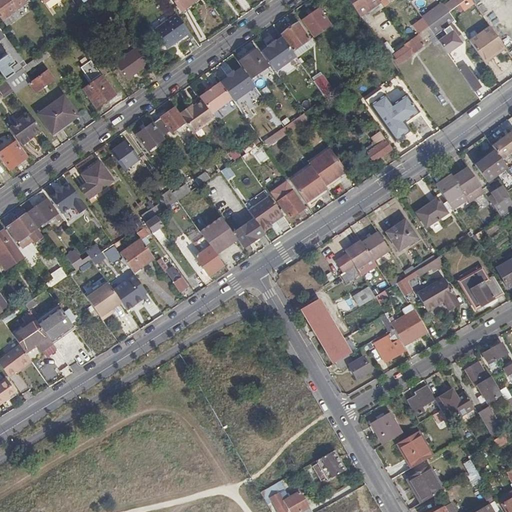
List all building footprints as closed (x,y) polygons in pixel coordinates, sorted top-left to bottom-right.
[(25,4),(21,0),(0,0),(0,17),(6,26),(14,21),(10,15),(25,4)] [(98,0),(97,2),(103,10),(108,7),(103,0),(98,0)] [(173,0),(181,11),(197,0),(173,0)] [(379,0),(347,0),(360,17),(381,2),(379,0)] [(453,0),(444,7),(448,13),(449,13),(460,5),(466,0),(453,0)] [(466,0),(460,5),(464,11),(474,3),(471,0),(466,0)] [(442,4),(422,18),(422,19),(428,27),(448,13),(444,7),(442,4)] [(318,9),(303,20),(314,36),(329,25),(318,9)] [(449,13),(448,13),(428,27),(430,29),(433,34),(436,31),(453,18),(449,13)] [(167,49),(189,33),(176,15),(154,31),(167,49)] [(418,34),(428,27),(422,19),(412,26),(418,34)] [(297,24),(282,35),(294,51),(309,40),(297,24)] [(438,41),(439,43),(447,53),(460,43),(458,39),(462,36),(459,32),(457,33),(451,25),(443,31),(446,36),(441,39),(438,41)] [(505,47),(489,26),(468,41),(483,62),(505,47)] [(428,27),(418,34),(422,41),(430,35),(428,31),(430,29),(428,27)] [(433,34),(430,29),(428,31),(430,35),(431,36),(429,38),(435,45),(439,43),(438,41),(433,34)] [(436,31),(433,34),(438,41),(441,39),(436,31)] [(422,41),(418,34),(408,41),(404,44),(406,46),(394,54),(399,63),(425,45),(422,41)] [(12,45),(5,36),(0,40),(7,48),(17,62),(14,64),(10,67),(14,74),(26,65),(12,45)] [(262,52),(276,72),(296,57),(282,38),(276,42),(276,41),(268,46),(269,47),(262,52)] [(386,41),(380,45),(387,55),(393,51),(386,41)] [(59,45),(54,49),(57,54),(63,50),(59,45)] [(127,79),(149,64),(136,46),(115,62),(127,79)] [(243,59),(239,62),(243,68),(255,85),(263,80),(260,75),(258,72),(267,66),(255,48),(242,57),(243,59)] [(25,72),(51,56),(47,50),(26,65),(14,74),(5,80),(9,86),(12,89),(15,94),(29,84),(32,82),(25,72)] [(8,55),(0,60),(0,73),(5,80),(14,74),(10,67),(14,64),(8,55)] [(92,84),(83,90),(96,108),(114,95),(86,55),(76,62),(92,84)] [(243,68),(221,83),(232,99),(255,85),(243,68)] [(468,68),(461,73),(474,92),(481,87),(468,68)] [(32,82),(29,84),(35,92),(53,79),(48,72),(32,82)] [(323,95),(332,88),(322,74),(313,80),(323,95)] [(5,80),(0,83),(0,85),(3,90),(9,86),(5,80)] [(232,99),(221,83),(214,88),(207,93),(200,98),(203,101),(211,114),(232,99)] [(350,90),(346,84),(339,89),(343,94),(350,90)] [(9,86),(3,90),(0,92),(0,93),(2,96),(12,89),(9,86)] [(402,125),(405,123),(420,113),(408,94),(393,103),(383,88),(366,99),(395,142),(407,133),(402,125)] [(64,96),(39,114),(52,134),(77,116),(64,96)] [(189,108),(180,114),(193,134),(214,119),(211,114),(203,101),(194,108),(190,110),(189,108)] [(174,108),(154,123),(163,136),(169,131),(170,133),(185,123),(174,108)] [(9,126),(10,127),(29,114),(27,110),(13,120),(15,122),(9,126)] [(306,116),(304,113),(284,127),(287,133),(308,118),(306,116)] [(28,138),(40,129),(29,114),(10,127),(9,129),(21,146),(29,140),(28,138)] [(411,131),(405,123),(402,125),(407,133),(411,131)] [(152,124),(136,136),(147,151),(163,139),(152,124)] [(287,133),(284,127),(262,142),(266,148),(287,133)] [(511,131),(493,146),(495,150),(502,159),(511,151),(511,131)] [(375,143),(366,149),(374,161),(390,150),(379,133),(372,138),(375,143)] [(15,142),(0,152),(0,156),(9,170),(26,158),(15,142)] [(127,142),(112,153),(123,170),(139,159),(127,142)] [(309,164),(311,167),(325,187),(346,173),(330,150),(309,164)] [(502,159),(495,150),(476,164),(488,181),(508,167),(502,159)] [(251,157),(247,153),(241,157),(244,162),(245,161),(251,157)] [(88,199),(113,181),(99,162),(81,175),(87,183),(81,188),(88,199)] [(220,171),(227,181),(235,176),(228,165),(220,171)] [(311,167),(290,182),(305,204),(326,190),(325,187),(311,167)] [(450,175),(436,185),(449,204),(462,194),(465,196),(480,185),(468,167),(453,178),(450,175)] [(199,186),(209,179),(205,173),(194,180),(199,186)] [(194,180),(171,193),(178,201),(199,186),(194,180)] [(114,183),(113,181),(88,199),(91,203),(103,195),(101,193),(114,183)] [(502,207),(509,203),(511,201),(500,184),(497,186),(499,189),(492,193),(496,199),(502,207)] [(63,188),(51,197),(61,213),(75,204),(63,188)] [(49,198),(43,189),(38,193),(44,202),(49,198)] [(292,192),(278,202),(289,218),(303,208),(292,192)] [(178,201),(171,193),(149,208),(150,210),(155,217),(156,216),(178,201)] [(283,216),(268,196),(248,211),(254,219),(263,232),(271,227),(270,225),(283,216)] [(62,218),(49,198),(44,202),(27,214),(37,227),(54,216),(57,221),(62,218)] [(426,227),(448,213),(438,198),(416,213),(426,227)] [(491,201),(501,218),(511,210),(511,207),(509,203),(502,207),(496,199),(491,201)] [(146,222),(155,217),(150,210),(142,216),(146,222)] [(27,214),(27,213),(7,228),(17,242),(29,234),(32,239),(33,239),(34,241),(42,236),(37,227),(27,214)] [(162,226),(156,216),(155,217),(146,222),(144,224),(151,233),(159,228),(162,226)] [(232,234),(220,216),(199,231),(204,238),(216,255),(236,240),(232,234)] [(135,230),(142,225),(138,219),(131,224),(135,230)] [(263,232),(254,219),(232,234),(236,240),(243,248),(264,233),(263,232)] [(399,250),(418,238),(406,220),(387,232),(399,250)] [(148,234),(142,225),(135,230),(134,231),(140,239),(144,246),(149,243),(145,237),(148,234)] [(162,226),(159,228),(165,236),(168,234),(162,226)] [(24,257),(4,229),(0,232),(0,261),(6,269),(24,257)] [(365,235),(360,239),(374,261),(389,250),(379,233),(368,240),(365,235)] [(21,247),(32,239),(29,234),(17,242),(21,247)] [(354,245),(345,251),(347,254),(354,265),(361,276),(377,265),(374,261),(360,239),(358,236),(351,241),(354,245)] [(223,265),(216,255),(204,238),(198,243),(204,251),(195,257),(209,275),(223,265)] [(153,258),(144,246),(140,239),(119,254),(120,256),(133,273),(153,258)] [(95,244),(85,250),(91,259),(100,252),(95,244)] [(113,246),(104,252),(111,263),(120,256),(119,254),(113,246)] [(75,270),(91,259),(88,256),(82,260),(74,250),(65,256),(75,270)] [(336,260),(344,272),(354,265),(347,254),(336,260)] [(430,262),(437,258),(434,254),(418,264),(420,268),(430,262)] [(444,265),(439,257),(437,258),(430,262),(434,270),(444,265)] [(156,261),(165,273),(167,271),(180,290),(186,287),(173,267),(170,269),(161,258),(156,261)] [(511,285),(511,260),(499,268),(509,287),(511,285)] [(403,270),(407,276),(417,270),(413,264),(403,270)] [(359,277),(354,268),(341,275),(346,284),(359,277)] [(477,308),(481,305),(471,289),(488,279),(481,268),(461,281),(477,308)] [(52,276),(56,283),(64,277),(60,271),(52,276)] [(481,305),(503,292),(494,276),(488,279),(471,289),(481,305)] [(137,278),(115,293),(119,299),(127,311),(149,296),(137,278)] [(418,294),(428,311),(444,302),(448,309),(458,303),(444,279),(418,294)] [(86,298),(100,319),(109,312),(108,311),(112,309),(110,306),(119,299),(115,293),(107,283),(86,298)] [(371,299),(375,297),(369,287),(366,289),(371,299)] [(359,307),(371,299),(366,289),(353,296),(359,307)] [(0,311),(8,306),(0,294),(0,311)] [(302,308),(333,364),(336,362),(349,354),(351,353),(319,298),(302,308)] [(36,304),(32,299),(24,304),(28,310),(36,304)] [(458,303),(448,309),(450,312),(459,306),(458,303)] [(73,326),(60,308),(37,324),(44,334),(46,337),(50,342),(73,326)] [(406,351),(410,357),(418,353),(411,342),(428,332),(415,309),(399,319),(404,329),(406,328),(407,330),(400,334),(401,335),(399,336),(406,351)] [(380,323),(388,318),(385,314),(377,318),(380,323)] [(389,331),(394,328),(388,318),(380,323),(386,333),(389,331)] [(44,334),(37,324),(34,320),(12,336),(19,345),(23,351),(34,344),(32,342),(44,334)] [(50,342),(52,345),(75,329),(73,326),(50,342)] [(393,358),(406,351),(399,336),(394,328),(389,331),(392,336),(389,338),(388,335),(380,340),(387,352),(389,351),(393,358)] [(24,353),(46,337),(44,334),(32,342),(34,344),(23,351),(24,353)] [(382,355),(387,352),(380,340),(375,343),(382,355)] [(489,364),(494,361),(501,357),(507,353),(502,343),(483,354),(489,364)] [(0,359),(0,366),(7,377),(15,371),(20,367),(21,369),(31,362),(24,353),(23,351),(19,345),(0,359)] [(28,358),(37,352),(34,347),(25,353),(28,358)] [(349,354),(336,362),(339,369),(352,361),(349,354)] [(40,358),(34,363),(47,377),(55,369),(48,361),(45,364),(40,358)] [(370,371),(363,358),(348,366),(356,379),(370,371)] [(502,394),(491,377),(487,379),(485,376),(486,375),(478,362),(465,369),(475,386),(480,384),(484,391),(481,393),(487,402),(502,394)] [(432,382),(427,385),(433,397),(438,393),(432,382)] [(0,401),(2,400),(1,399),(12,392),(6,383),(0,386),(0,401)] [(433,397),(427,385),(415,391),(416,394),(407,399),(416,415),(425,410),(423,405),(434,399),(433,397)] [(470,400),(466,393),(458,398),(453,389),(435,400),(441,410),(445,417),(450,414),(454,420),(473,410),(468,401),(470,400)] [(293,393),(281,400),(285,407),(297,401),(293,393)] [(478,413),(489,432),(500,425),(489,406),(478,413)] [(371,424),(383,445),(402,433),(389,413),(371,424)] [(399,444),(412,467),(432,456),(418,432),(399,444)] [(509,435),(508,433),(494,440),(497,445),(508,439),(507,437),(509,435)] [(445,447),(449,457),(457,454),(461,462),(469,459),(461,440),(445,447)] [(345,470),(334,450),(317,461),(328,479),(345,470)] [(470,459),(461,464),(473,485),(482,479),(470,459)] [(409,477),(423,502),(442,491),(428,466),(409,477)] [(279,511),(301,511),(309,508),(299,493),(290,499),(280,483),(261,493),(266,502),(271,499),(279,511)] [(350,487),(332,494),(334,499),(352,491),(350,487)] [(511,511),(511,491),(506,495),(509,500),(502,504),(506,511),(511,511)] [(494,501),(488,504),(492,511),(497,511),(500,511),(494,501)]
